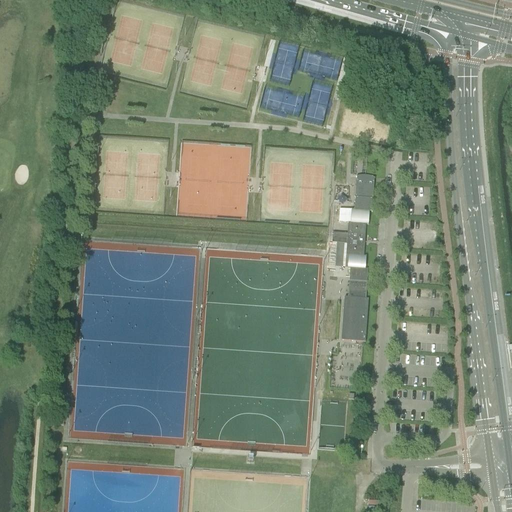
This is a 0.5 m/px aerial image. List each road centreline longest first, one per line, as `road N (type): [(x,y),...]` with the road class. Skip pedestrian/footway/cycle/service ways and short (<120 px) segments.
road 1 (secondary): [(452,31),(452,160),(489,457)]
road 2 (secondary): [(508,454),(472,191),(467,36)]
road 3 (unclassified): [(393,166),(375,460),(411,469)]
